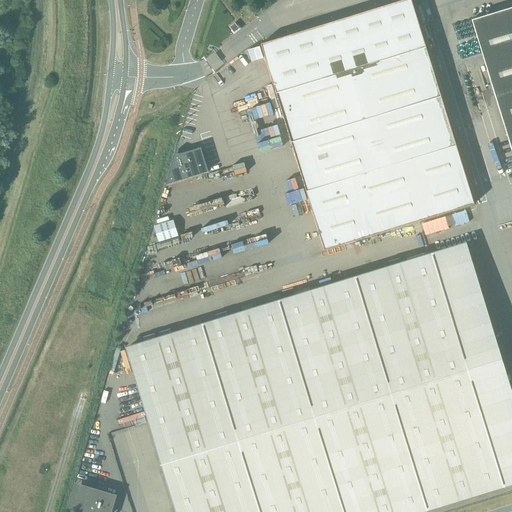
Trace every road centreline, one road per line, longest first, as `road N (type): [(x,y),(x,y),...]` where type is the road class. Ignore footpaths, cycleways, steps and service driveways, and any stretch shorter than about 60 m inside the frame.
road 1 (tertiary): [(0,386),(111,130),(118,79)]
road 2 (unclassified): [(118,79),(187,76),(182,53),(197,0)]
